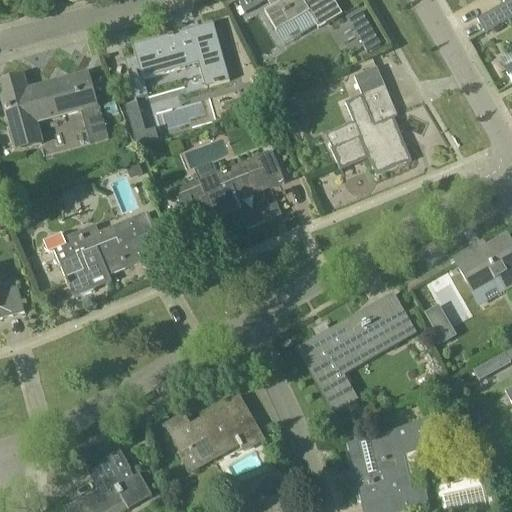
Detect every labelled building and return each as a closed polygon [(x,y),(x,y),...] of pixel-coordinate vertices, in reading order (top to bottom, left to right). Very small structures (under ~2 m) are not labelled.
[(268,2),(266,0),(240,0),(239,1),(246,15),(268,2)] [(331,0),(266,0),(268,2),(272,9),(265,13),(276,33),(308,15),(317,30),(342,16),(342,15),(340,15),(331,0)] [(511,1),(504,5),(477,21),(485,35),(511,19),(511,1)] [(363,10),(348,18),(368,54),(383,46),(363,10)] [(214,25),(198,29),(199,32),(174,39),(173,36),(133,48),(136,58),(125,62),(136,101),(148,97),(143,81),(199,66),(205,90),(230,83),(214,25)] [(393,119),(397,118),(376,69),(354,78),(362,98),(346,105),(355,129),(327,140),(340,173),(341,173),(340,169),(367,158),(376,178),(411,163),(393,119)] [(99,107),(96,108),(87,76),(93,75),(92,74),(27,92),(23,79),(0,85),(0,93),(17,153),(42,146),(36,126),(81,113),(90,146),(108,141),(99,107)] [(282,106),(285,118),(297,116),(295,104),(282,106)] [(132,142),(141,152),(152,142),(144,132),(132,142)] [(130,154),(127,143),(120,146),(123,156),(130,154)] [(242,209),(240,204),(236,196),(268,184),(270,191),(285,185),(272,154),(223,174),(222,174),(175,194),(184,215),(208,205),(214,218),(238,208),(239,210),(242,209)] [(143,175),(140,164),(128,168),(132,178),(143,175)] [(270,209),(243,221),(247,231),(274,220),(270,209)] [(148,215),(99,235),(96,227),(66,239),(65,238),(63,237),(62,236),(60,236),(58,236),(47,241),(46,242),(45,243),(44,244),(44,245),(44,246),(44,247),(44,248),(44,249),(44,250),(45,251),(46,253),(47,254),(49,254),(51,255),(53,254),(55,254),(60,268),(61,268),(66,281),(64,281),(67,289),(69,288),(74,300),(112,285),(109,278),(143,264),(147,273),(168,264),(148,215)] [(511,247),(507,238),(475,256),(473,251),(454,262),(473,295),(499,280),(506,292),(511,287),(511,247)] [(18,287),(0,291),(0,321),(25,315),(18,287)] [(415,335),(394,297),(298,352),(334,415),(357,403),(342,377),(415,335)] [(448,325),(435,334),(443,345),(456,337),(448,325)] [(505,355),(473,373),(479,384),(511,366),(510,364),(505,355)] [(446,387),(434,391),(435,394),(426,397),(429,405),(438,402),(438,404),(450,400),(446,387)] [(264,443),(239,400),(191,427),(184,415),(163,428),(163,429),(167,427),(184,457),(180,459),(190,475),(239,446),(242,450),(243,450),(245,454),(264,443)] [(425,490),(426,490),(417,453),(444,443),(435,419),(369,443),(349,448),(363,511),(420,511),(429,510),(425,490)] [(135,479),(120,453),(92,469),(105,494),(88,504),(86,500),(69,510),(69,511),(124,511),(151,497),(139,476),(135,479)] [(466,461),(462,467),(464,474),(470,478),(477,476),(481,470),(479,463),(473,460),(466,461)] [(276,496),(279,490),(277,483),(271,480),(265,482),(262,488),(264,494),(270,497),(276,496)] [(286,511),(282,496),(245,507),(246,511),(286,511)]
